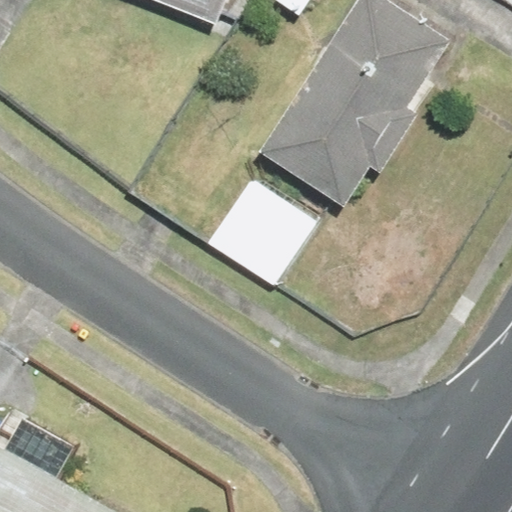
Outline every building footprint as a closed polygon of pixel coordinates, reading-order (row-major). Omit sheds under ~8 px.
[(225,0),(141,0),(212,30),(225,0)] [(391,0),(344,0),(248,157),(346,217),(455,39),(391,0)] [(326,0),(300,0),(317,12),(326,0)] [(335,220),(267,179),(229,242),(298,283),(335,220)] [(0,511),(141,511),(0,428),(0,511)]
